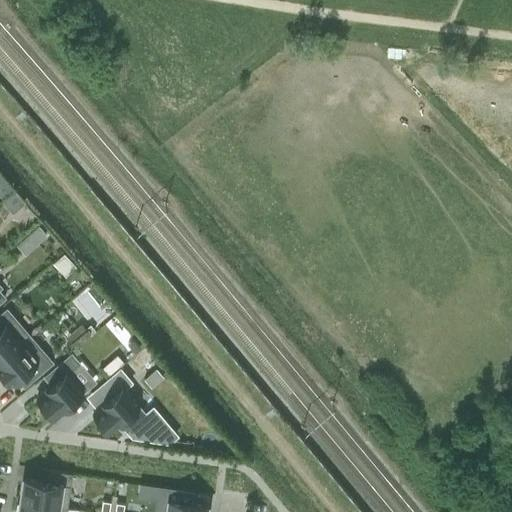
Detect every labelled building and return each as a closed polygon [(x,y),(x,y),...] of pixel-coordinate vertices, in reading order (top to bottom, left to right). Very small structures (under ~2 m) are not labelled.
[(13,193),(2,202),(12,214),(23,205),(13,193)] [(37,227),(24,238),(32,247),(45,236),(37,227)] [(63,256),(54,264),(65,276),(74,268),(63,256)] [(0,359),(20,343),(28,336),(5,309),(0,312),(0,359)] [(28,336),(20,343),(0,359),(0,371),(10,383),(16,377),(24,387),(52,363),(28,336)] [(142,347),(131,359),(142,369),(153,357),(142,347)] [(51,385),(36,398),(52,417),(86,388),(70,370),(78,364),(69,353),(43,376),(50,384),(51,385)] [(112,359),(112,365),(115,369),(122,363),(116,356),(112,359)] [(103,403),(92,413),(108,431),(119,422),(127,431),(132,437),(168,442),(175,436),(152,408),(144,415),(122,389),(130,382),(118,368),(92,390),(103,403)] [(155,369),(143,379),(150,387),(162,377),(155,369)] [(22,479),(18,502),(58,508),(66,509),(71,473),(43,469),(42,482),(22,479)] [(157,486),(153,511),(204,511),(206,506),(190,504),(192,491),(157,486)] [(101,501),(99,511),(107,511),(109,502),(101,501)] [(18,502),(16,511),(77,511),(78,510),(66,509),(58,508),(18,502)] [(121,511),(123,504),(115,503),(113,511),(121,511)]
